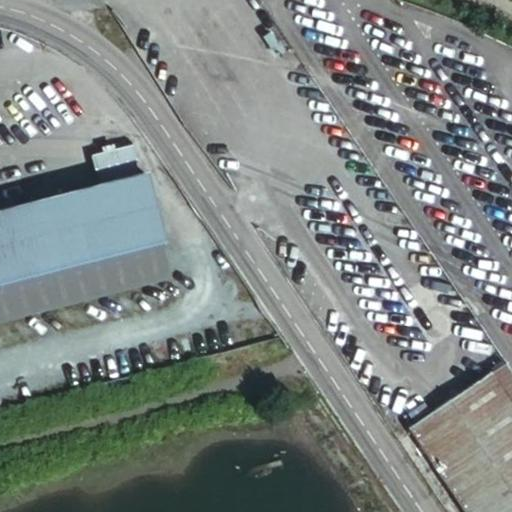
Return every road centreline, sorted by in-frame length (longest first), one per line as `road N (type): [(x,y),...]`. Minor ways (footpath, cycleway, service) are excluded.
road 1 (unclassified): [(420,511),(141,99),(74,39),(0,7)]
road 2 (unknown): [(407,376),(286,203),(266,197),(225,223)]
